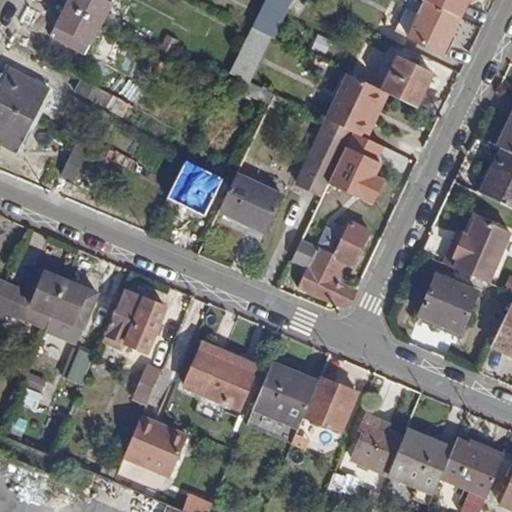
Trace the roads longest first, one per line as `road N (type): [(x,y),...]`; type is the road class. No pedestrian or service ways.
road 1 (residential): [(0,198),(354,345)]
road 2 (residential): [(354,345),(511,25)]
road 3 (residential): [(354,345),(511,409)]
